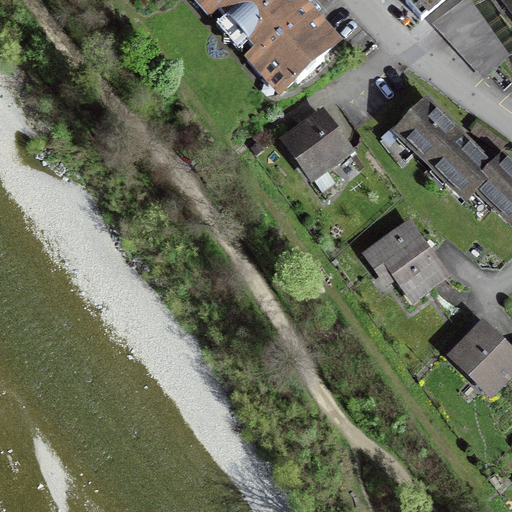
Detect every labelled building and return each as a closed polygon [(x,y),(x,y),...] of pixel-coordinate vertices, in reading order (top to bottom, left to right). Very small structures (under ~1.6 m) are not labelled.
[(297,11),(288,0),(218,0),(220,2),(215,6),(237,31),(259,56),(264,51),(276,65),(264,75),(280,94),(295,80),(298,83),(324,60),(322,57),(337,44),(309,12),(303,6),(297,11)] [(403,0),(421,20),(444,0),(403,0)] [(511,0),(501,0),(511,14),(511,0)] [(437,26),(444,33),(466,57),(484,77),(507,57),(468,2),(437,26)] [(466,201),(476,191),(511,225),(511,169),(505,162),(494,173),(488,167),(454,134),(426,107),(398,135),(466,201)] [(348,153),(323,118),(287,144),(312,179),(348,153)] [(446,277),(410,227),(367,258),(380,276),(389,269),(413,302),(446,277)] [(511,352),(510,354),(483,328),(459,351),(468,361),(462,368),(491,397),(511,375),(511,352)]
